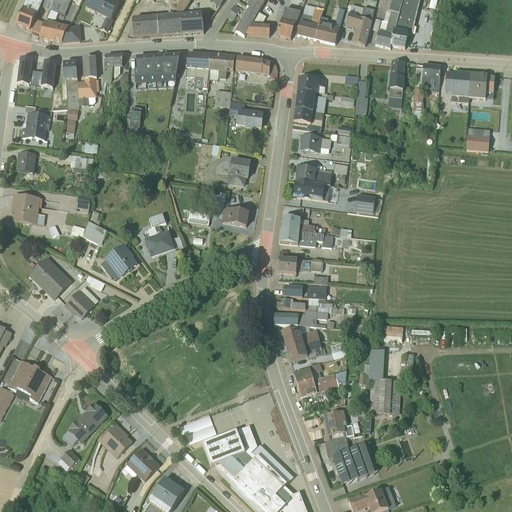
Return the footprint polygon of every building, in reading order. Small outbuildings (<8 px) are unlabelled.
[(23,11),(16,28),(30,33),(37,16),(38,16),(41,8),(50,11),(53,0),(42,0),(42,1),(40,0),(26,0),(22,10),(23,11)] [(64,17),(70,4),(61,0),(53,0),(50,11),(47,19),(58,24),(61,16),(64,17)] [(110,0),(89,0),(85,10),(95,15),(95,14),(101,17),(101,18),(106,20),(100,32),(107,35),(112,23),(120,5),(110,0)] [(182,16),(191,0),(181,0),(174,11),(182,16)] [(208,0),(220,9),(226,0),(208,0)] [(262,8),(266,0),(251,0),(250,2),(262,8)] [(390,52),(403,0),(392,0),(389,14),(386,14),(383,24),(382,23),(375,48),(390,52)] [(411,38),(420,4),(406,0),(403,0),(391,49),(404,52),(405,48),(408,37),(411,38)] [(236,35),(244,39),(262,8),(250,2),(247,9),(249,10),(236,35)] [(238,16),(241,12),(234,8),(226,19),(232,23),(237,16),(238,16)] [(321,20),(315,43),(328,46),(335,47),(344,13),(339,11),(335,25),(327,23),(328,22),(321,20)] [(285,12),(278,39),(290,42),(300,16),(285,12)] [(315,43),(322,15),(314,13),(312,19),(303,17),(297,38),(315,43)] [(356,20),(357,17),(349,16),(345,29),(355,32),(352,46),(364,49),(365,49),(372,25),(371,24),(373,16),(363,14),(361,22),(356,20)] [(266,19),(259,15),(246,37),(269,39),(270,28),(262,27),(266,19)] [(181,37),(203,35),(202,16),(179,17),(181,37)] [(179,17),(132,21),(134,40),(181,37),(179,17)] [(44,24),(40,41),(54,44),(62,45),(69,30),(44,24)] [(62,45),(80,44),(78,30),(69,30),(62,45)] [(209,57),(187,56),(186,80),(202,81),(202,91),(207,91),(208,82),(209,57)] [(123,57),(105,59),(103,84),(110,85),(111,84),(111,80),(115,81),(120,76),(120,70),(122,70),(123,57)] [(226,59),(209,57),(208,82),(217,83),(218,81),(225,82),(226,75),(227,75),(227,74),(233,75),(234,67),(235,60),(226,59)] [(180,58),(167,59),(168,90),(174,90),(180,58)] [(97,81),(95,59),(83,60),(84,84),(77,85),(79,109),(88,109),(88,107),(93,107),(95,104),(95,100),(96,100),(95,81),(97,81)] [(148,91),(158,91),(157,59),(147,60),(148,91)] [(167,59),(157,59),(158,91),(168,90),(167,59)] [(32,62),(20,60),(17,86),(29,88),(32,62)] [(147,60),(136,60),(137,75),(135,75),(136,92),(148,91),(147,60)] [(262,76),(276,81),(277,75),(275,68),(263,64),(237,60),(235,74),(261,77),(262,77),(262,76)] [(40,89),(52,91),(56,65),(44,63),(40,89)] [(404,65),(392,64),(391,78),(390,78),(389,91),(390,91),(389,100),(401,101),(404,65)] [(68,111),(79,111),(76,65),(63,66),(64,83),(66,83),(66,84),(59,84),(61,102),(68,101),(68,111)] [(438,103),(441,70),(423,68),(423,71),(416,70),(415,88),(421,88),(426,89),(426,93),(430,94),(430,102),(430,103),(430,109),(435,109),(435,104),(438,104),(438,103)] [(451,105),(468,106),(470,77),(446,75),(445,95),(451,96),(451,105)] [(120,80),(120,89),(127,90),(128,77),(122,76),(121,80),(120,80)] [(493,96),(494,80),(494,79),(487,79),(487,78),(470,77),(468,101),(485,103),(486,96),(493,96)] [(345,78),(344,87),(357,88),(358,79),(345,78)] [(325,83),(299,81),(298,94),(324,97),(325,83)] [(421,92),(421,88),(415,88),(414,92),(409,91),(406,120),(414,121),(414,125),(421,126),(423,106),(422,105),(424,93),(421,92)] [(215,108),(222,109),(224,95),(216,94),(215,108)] [(298,94),(295,113),(323,117),(325,101),(332,102),(332,98),(322,97),(321,100),(315,99),(315,96),(298,94)] [(229,110),(231,95),(224,95),(222,109),(229,110)] [(353,100),(341,99),(339,108),(353,110),(353,100)] [(367,101),(356,100),(354,117),(365,118),(367,101)] [(402,101),(389,100),(388,110),(401,111),(402,101)] [(253,131),(261,131),(263,117),(244,113),(245,107),(230,105),(228,118),(238,119),(237,129),(244,130),(244,131),(253,133),(253,131)] [(49,133),(51,119),(34,117),(35,110),(25,108),(24,116),(28,116),(26,125),(27,126),(28,126),(27,131),(22,131),(23,132),(22,140),(21,140),(45,144),(46,133),(49,133)] [(141,111),(132,110),(130,129),(139,130),(141,111)] [(68,122),(66,135),(74,136),(76,123),(78,113),(68,112),(67,122),(68,122)] [(295,113),(292,132),(310,134),(311,123),(319,125),(320,123),(322,123),(323,117),(295,113)] [(351,131),(339,129),(338,136),(350,138),(351,131)] [(468,131),(467,153),(489,154),(490,132),(468,131)] [(179,134),(169,132),(168,139),(178,141),(179,134)] [(300,146),(299,154),(319,157),(320,156),(328,157),(329,152),(330,152),(331,143),(336,144),(336,146),(349,147),(350,139),(331,137),(330,142),(321,141),(300,138),(299,146),(300,146)] [(160,152),(159,156),(167,156),(167,153),(168,153),(169,143),(160,142),(158,152),(160,152)] [(97,147),(85,146),(84,154),(97,156),(97,147)] [(220,149),(213,148),(211,158),(218,159),(220,149)] [(36,158),(18,155),(15,174),(33,176),(36,158)] [(76,158),(64,158),(64,163),(71,163),(70,170),(75,170),(74,174),(81,174),(81,171),(88,171),(88,166),(93,166),(93,161),(81,160),(81,158),(76,158)] [(229,179),(227,187),(244,190),(245,182),(248,182),(251,165),(232,162),(229,179)] [(347,168),(334,167),(333,175),(346,177),(347,168)] [(297,170),(295,184),(329,189),(332,174),(297,170)] [(295,184),(293,201),(312,203),(313,198),(328,200),(329,189),(295,184)] [(225,205),(226,196),(220,195),(218,204),(225,205)] [(42,201),(14,198),(12,215),(15,215),(14,224),(36,227),(43,228),(45,218),(38,217),(39,210),(41,211),(42,201)] [(375,200),(357,198),(355,215),(373,217),(379,218),(382,203),(375,202),(375,200)] [(88,216),(90,201),(78,199),(77,204),(76,204),(75,214),(88,216)] [(210,215),(190,211),(188,225),(208,228),(210,215)] [(222,225),(246,230),(248,216),(224,211),(222,225)] [(95,214),(93,213),(89,225),(98,229),(100,224),(96,223),(98,217),(94,216),(95,214)] [(166,226),(162,217),(149,221),(152,231),(147,232),(150,240),(144,242),(150,260),(175,252),(168,233),(161,235),(159,228),(166,226)] [(281,233),(325,238),(325,232),(318,230),(318,229),(308,228),(308,223),(282,220),(281,233)] [(106,234),(88,225),(83,240),(100,250),(101,249),(106,234)] [(60,238),(55,228),(48,232),(53,241),(60,238)] [(73,228),(71,237),(82,239),(85,231),(73,228)] [(331,229),(329,238),(354,241),(356,234),(353,234),(353,233),(340,231),(340,232),(331,229)] [(281,233),(280,246),(315,250),(315,244),(322,245),(322,250),(331,251),(332,239),(281,233)] [(123,247),(105,262),(120,280),(135,267),(130,261),(133,259),(123,247)] [(46,262),(30,278),(54,302),(71,286),(46,262)] [(279,262),(278,275),(296,277),(297,271),(321,273),(322,265),(279,262)] [(104,286),(89,278),(86,283),(90,286),(89,288),(100,294),(104,286)] [(314,279),(313,286),(328,288),(328,281),(314,279)] [(84,289),(79,294),(65,309),(70,314),(71,312),(82,322),(94,309),(92,307),(97,303),(84,289)] [(284,290),(284,300),(325,303),(326,291),(302,290),(302,291),(284,290)] [(336,311),(335,304),(321,303),(309,302),(309,307),(305,307),(300,307),(300,305),(293,304),(278,303),(277,312),(333,316),(343,317),(344,317),(344,312),(336,311)] [(114,304),(109,309),(114,313),(118,308),(114,304)] [(316,327),(316,322),(327,322),(328,316),(304,314),(304,318),(298,318),(274,318),(274,328),(297,330),(297,329),(325,331),(325,328),(316,327)] [(384,327),(383,337),(402,340),(404,330),(384,327)] [(11,336),(5,333),(6,332),(0,329),(0,355),(4,349),(5,349),(11,336)] [(286,353),(319,344),(316,333),(301,337),(299,330),(291,332),(291,330),(288,331),(280,333),(281,335),(282,341),(283,341),(286,353)] [(286,353),(290,365),(308,359),(309,362),(316,360),(317,360),(324,358),(323,357),(326,356),(324,350),(321,351),(319,344),(286,353)] [(332,355),(334,363),(346,359),(343,351),(332,355)] [(383,380),(385,353),(370,353),(368,383),(370,383),(369,416),(399,418),(400,384),(382,383),(382,381),(383,380)] [(37,406),(51,380),(51,379),(43,375),(43,376),(29,369),(29,368),(21,364),(7,390),(15,394),(17,392),(31,399),(29,402),(37,406)] [(319,374),(322,373),(319,366),(308,370),(309,372),(294,377),(298,389),(321,381),(319,374)] [(367,387),(368,367),(364,367),(363,377),(359,377),(359,387),(367,387)] [(298,389),(301,400),(337,388),(345,385),(346,374),(298,389)] [(0,423),(14,398),(0,390),(0,423)] [(68,433),(81,446),(105,420),(107,419),(94,407),(93,408),(68,433)] [(323,439),(325,446),(346,441),(354,439),(352,428),(347,429),(343,414),(323,419),(324,425),(323,425),(325,439),(323,439)] [(180,441),(185,439),(189,449),(216,439),(209,419),(176,431),(180,441)] [(99,445),(116,461),(132,445),(127,439),(128,438),(116,427),(99,445)] [(250,430),(202,448),(211,470),(215,469),(216,472),(231,486),(230,488),(254,511),(305,511),(299,496),(298,495),(293,497),(285,490),(294,481),(260,448),(258,451),(250,431),(250,430)] [(374,478),(365,449),(349,455),(346,441),(325,446),(328,462),(333,461),(343,489),(374,478)] [(68,474),(80,461),(70,452),(58,465),(68,474)] [(123,471),(134,482),(138,479),(144,485),(160,469),(142,452),(123,471)] [(298,465),(293,467),(296,476),(301,475),(298,465)] [(171,511),(184,494),(165,480),(149,503),(161,511),(171,511)] [(316,511),(309,492),(300,496),(305,511),(316,511)] [(348,504),(351,511),(365,511),(368,510),(369,511),(387,511),(388,511),(390,510),(387,503),(385,503),(381,493),(365,499),(364,497),(348,504)]
